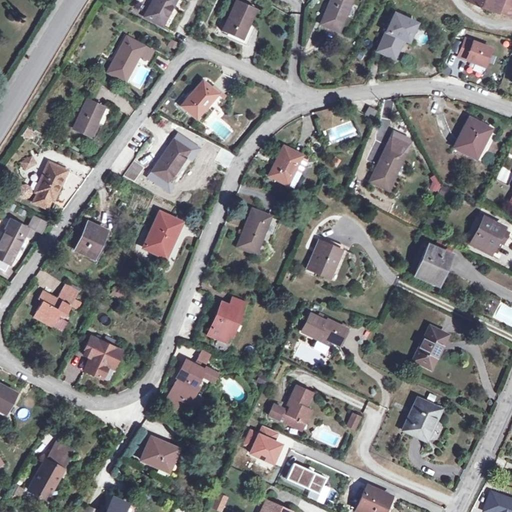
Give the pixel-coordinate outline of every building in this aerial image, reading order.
[(174,0),(152,0),(144,16),(161,25),(174,0)] [(254,9),(234,0),(233,0),(220,31),(240,40),(254,9)] [(330,0),(320,24),(338,32),(351,0),(330,0)] [(511,0),(475,0),(489,5),(488,6),(511,15),(511,0)] [(394,13),(377,51),(394,59),(404,37),(409,39),(416,23),(394,13)] [(153,51),(125,37),(107,72),(124,81),(135,60),(145,66),(147,61),(153,51)] [(459,56),(484,66),(491,49),(466,39),(459,56)] [(157,55),(154,62),(164,68),(168,61),(157,55)] [(210,88),(201,81),(180,106),(195,118),(215,94),(221,98),(224,95),(212,85),(210,88)] [(102,108),(85,100),(72,129),(89,136),(96,122),(102,108)] [(108,111),(102,108),(96,122),(102,124),(108,111)] [(367,108),(363,115),(370,119),(375,111),(367,108)] [(488,129),(467,117),(452,147),(473,159),(488,129)] [(177,134),(173,139),(188,149),(192,144),(177,134)] [(188,149),(173,139),(151,172),(167,183),(185,156),(184,155),(188,149)] [(403,153),(386,145),(369,181),(386,189),(403,153)] [(300,156),(282,146),(267,176),(286,185),(293,170),(299,157),(300,156)] [(33,156),(19,160),(23,170),(36,165),(33,156)] [(306,160),(299,157),(293,170),(299,173),(306,160)] [(339,160),(334,157),(329,164),(334,167),(339,160)] [(133,160),(122,176),(133,181),(142,167),(133,160)] [(65,171),(47,163),(34,192),(52,201),(65,171)] [(448,194),(451,189),(441,184),(438,189),(448,194)] [(25,186),(19,194),(28,196),(25,186)] [(267,216),(251,210),(236,247),(254,254),(265,225),(264,224),(267,216)] [(180,222),(158,213),(142,248),(160,255),(167,240),(171,242),(180,222)] [(27,228),(42,234),(47,222),(32,216),(27,228)] [(434,220),(426,217),(424,221),(432,225),(434,220)] [(26,228),(10,220),(0,238),(0,268),(3,270),(7,263),(8,264),(26,228)] [(501,229),(483,220),(481,222),(477,230),(475,229),(467,244),(491,256),(493,253),(489,251),(495,240),(500,230),(501,229)] [(105,231),(87,222),(74,250),(92,259),(105,231)] [(507,233),(500,230),(495,240),(501,244),(507,233)] [(342,250),(318,240),(305,269),(325,277),(331,263),(335,265),(342,250)] [(452,247),(436,240),(433,248),(449,255),(452,247)] [(496,254),(501,244),(495,240),(489,251),(493,253),(496,254)] [(449,256),(426,245),(413,276),(436,286),(449,256)] [(329,279),(335,265),(331,263),(325,277),(329,279)] [(74,298),(78,290),(64,283),(56,297),(42,290),(37,298),(41,300),(35,311),(49,318),(50,316),(56,319),(57,316),(61,309),(66,312),(70,306),(77,309),(81,302),(74,298)] [(241,310),(244,302),(230,296),(227,304),(220,301),(206,335),(223,342),(225,336),(237,309),(241,310)] [(229,338),(241,310),(237,309),(225,336),(229,338)] [(66,321),(57,316),(56,319),(50,316),(49,318),(35,311),(32,316),(60,332),(66,321)] [(324,321),(309,313),(301,331),(316,338),(320,340),(323,334),(326,336),(324,338),(329,341),(337,344),(344,329),(325,319),(324,321)] [(446,335),(428,326),(411,361),(429,369),(446,335)] [(326,347),(329,341),(324,338),(326,336),(323,334),(320,340),(316,338),(315,342),(326,347)] [(89,357),(83,370),(101,378),(106,366),(112,368),(120,351),(97,340),(89,336),(81,354),(89,357)] [(196,357),(192,364),(202,369),(203,366),(205,362),(196,357)] [(192,364),(184,360),(180,367),(175,376),(177,377),(164,402),(175,408),(179,398),(186,402),(191,394),(195,386),(193,385),(198,375),(210,381),(215,372),(203,366),(202,369),(192,364)] [(264,378),(258,375),(256,381),(262,384),(264,378)] [(310,393),(294,385),(287,400),(290,402),(284,414),(279,412),(280,409),(271,404),(266,416),(275,420),(292,427),(295,420),(300,422),(307,409),(303,407),(310,393)] [(14,394),(0,386),(0,410),(4,413),(14,394)] [(199,397),(191,394),(186,402),(194,407),(199,397)] [(439,410),(416,399),(402,430),(425,440),(439,410)] [(295,420),(292,427),(300,431),(310,410),(307,409),(300,422),(295,420)] [(357,417),(350,414),(345,425),(352,428),(357,417)] [(258,432),(249,428),(241,446),(249,450),(247,456),(273,467),(283,445),(275,442),(278,433),(261,425),(258,432)] [(176,449),(149,437),(139,459),(166,470),(171,457),(173,458),(176,449)] [(73,450),(56,442),(51,451),(50,450),(28,490),(45,499),(73,450)] [(325,479),(294,466),(288,480),(318,494),(325,479)] [(390,496),(365,485),(354,509),(360,511),(379,511),(381,510),(384,511),(390,496)] [(22,490),(16,487),(10,496),(14,498),(17,493),(19,495),(22,490)] [(217,494),(211,508),(220,511),(226,498),(217,494)] [(123,511),(127,504),(112,498),(105,511),(123,511)] [(288,511),(265,501),(260,511),(288,511)]
